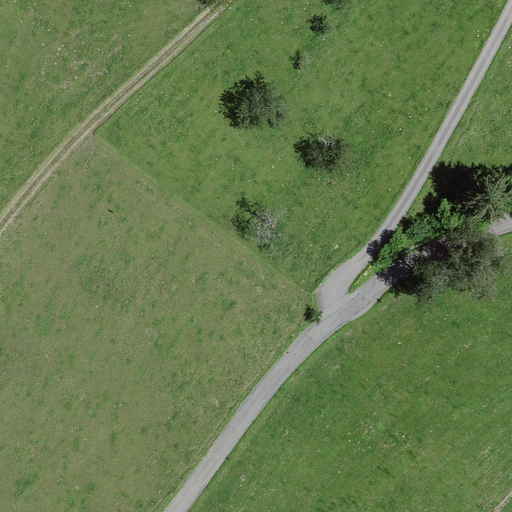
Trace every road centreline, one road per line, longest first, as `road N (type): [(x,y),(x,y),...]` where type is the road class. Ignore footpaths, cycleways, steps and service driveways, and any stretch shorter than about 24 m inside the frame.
road 1 (unclassified): [(172,511),(335,321),(411,265),(511,221)]
road 2 (track): [(0,235),(105,125),(243,0)]
